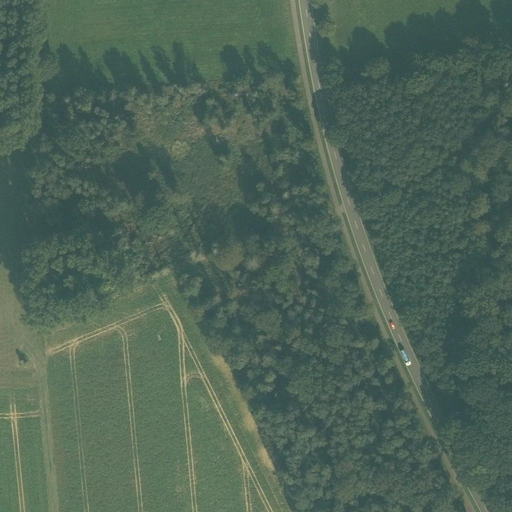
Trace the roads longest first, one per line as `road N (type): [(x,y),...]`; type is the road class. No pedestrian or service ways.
road 1 (tertiary): [(304,0),(323,110),(373,276),(486,511)]
road 2 (track): [(42,328),(54,511)]
